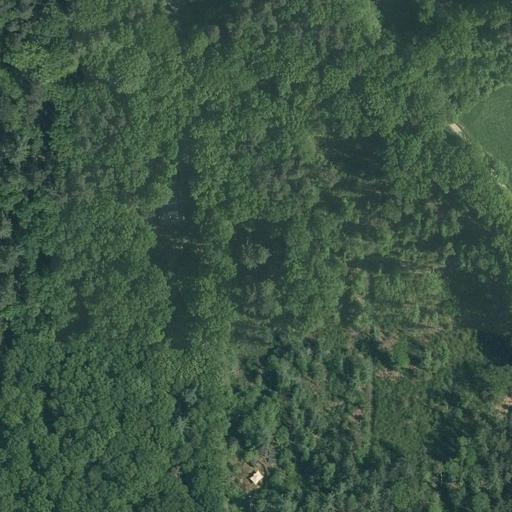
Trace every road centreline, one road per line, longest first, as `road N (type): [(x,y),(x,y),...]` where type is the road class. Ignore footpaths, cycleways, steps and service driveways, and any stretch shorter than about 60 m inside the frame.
road 1 (unknown): [(153,222),(164,293),(217,353),(229,383),(231,511)]
road 2 (track): [(0,176),(31,189),(0,447)]
road 3 (track): [(511,202),(349,0)]
